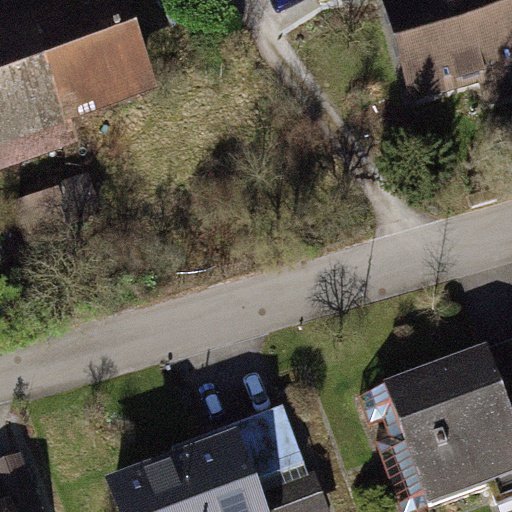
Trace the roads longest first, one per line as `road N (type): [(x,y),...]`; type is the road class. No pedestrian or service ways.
road 1 (residential): [(511,254),(0,393)]
road 2 (track): [(449,271),(252,0)]
